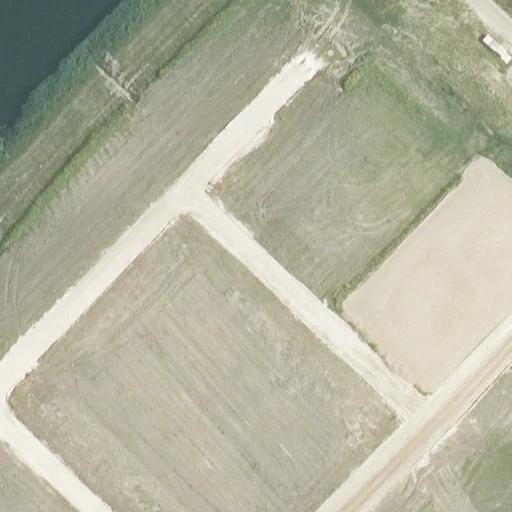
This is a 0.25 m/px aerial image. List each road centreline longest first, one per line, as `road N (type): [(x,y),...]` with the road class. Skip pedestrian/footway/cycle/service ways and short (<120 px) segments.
road 1 (residential): [(185,190),(433,425)]
road 2 (residential): [(0,384),(185,190)]
road 3 (residential): [(185,190),(303,66)]
road 4 (residential): [(0,426),(89,511)]
road 5 (residential): [(347,511),(433,425)]
